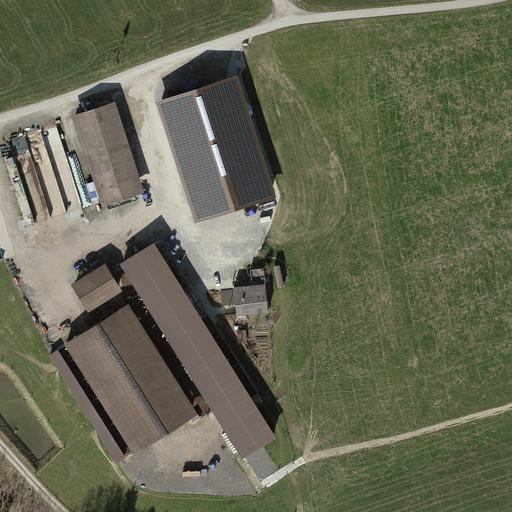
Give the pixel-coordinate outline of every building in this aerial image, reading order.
[(238,76),(158,102),(197,223),(277,197),(238,76)] [(116,101),(73,114),(103,205),(146,191),(116,101)] [(25,224),(84,208),(62,126),(3,142),(25,224)] [(154,243),(120,265),(242,459),(276,438),(154,243)] [(106,262),(72,283),(90,311),(123,290),(106,262)] [(266,283),(235,286),(238,315),(269,312),(266,283)] [(65,343),(135,454),(199,413),(129,303),(65,343)] [(57,350),(48,355),(117,464),(126,459),(57,350)]
